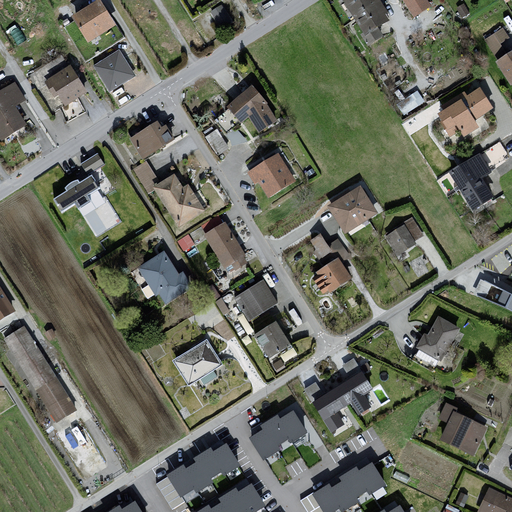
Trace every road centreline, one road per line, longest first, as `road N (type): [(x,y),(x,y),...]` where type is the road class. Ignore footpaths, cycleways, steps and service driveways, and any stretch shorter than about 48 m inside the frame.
road 1 (residential): [(165,93),(330,350)]
road 2 (residential): [(330,350),(77,511)]
road 3 (residential): [(511,237),(330,350)]
road 4 (residential): [(165,93),(0,193)]
road 5 (residential): [(313,0),(165,93)]
